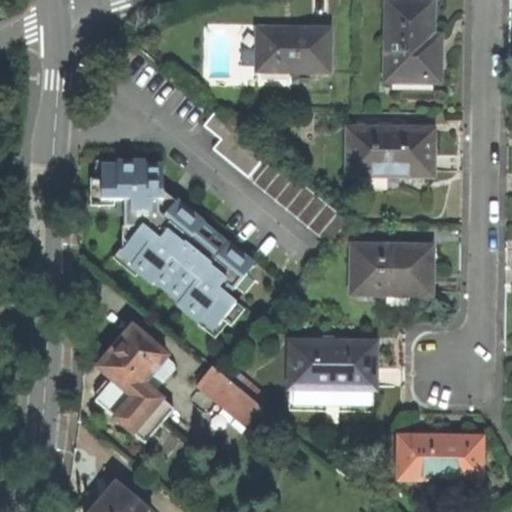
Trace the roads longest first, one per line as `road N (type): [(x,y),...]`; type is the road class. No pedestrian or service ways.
road 1 (residential): [(56,20),(51,378),(31,511)]
road 2 (residential): [(489,0),(480,359),(456,372)]
